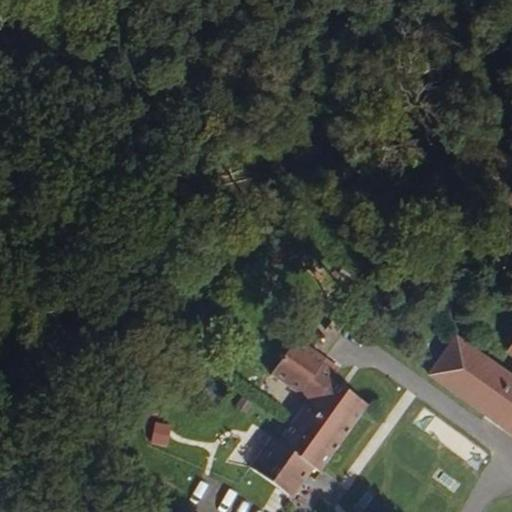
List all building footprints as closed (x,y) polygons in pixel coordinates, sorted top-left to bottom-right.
[(326,372),(327,370),(313,361),(318,353),(288,334),(265,371),(299,393),(273,435),(268,432),(247,464),(277,482),(286,468),(301,478),(311,463),(317,467),(362,396),(326,372)] [(511,373),(462,339),(437,377),(495,416),(503,403),(511,409),(511,373)] [(511,427),(511,409),(503,403),(495,416),(511,427)] [(151,432),(157,447),(172,441),(166,426),(151,432)] [(292,492),(301,478),(286,468),(277,482),(292,492)]
